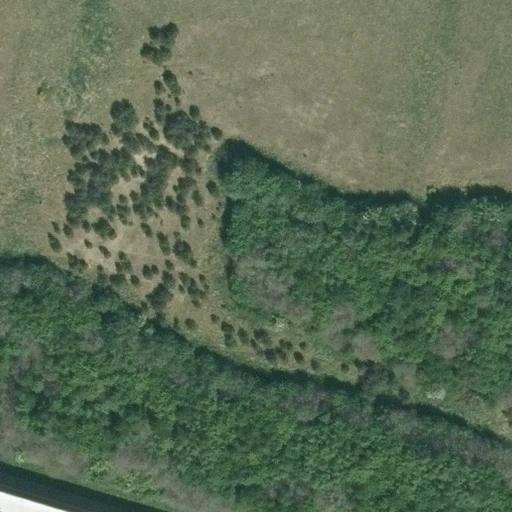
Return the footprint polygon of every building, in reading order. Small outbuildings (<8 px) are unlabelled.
[(228,15),(315,33),(321,0),(204,0),(204,3),(220,7),(215,32),(224,34),(228,15)] [(511,0),(510,0),(500,40),(511,43),(511,0)] [(403,30),(391,67),(467,90),(478,53),(403,30)] [(291,57),(269,59),(270,82),(292,81),(291,57)] [(511,105),(500,102),(498,112),(511,115),(511,105)] [(92,511),(0,484),(0,511),(92,511)]
